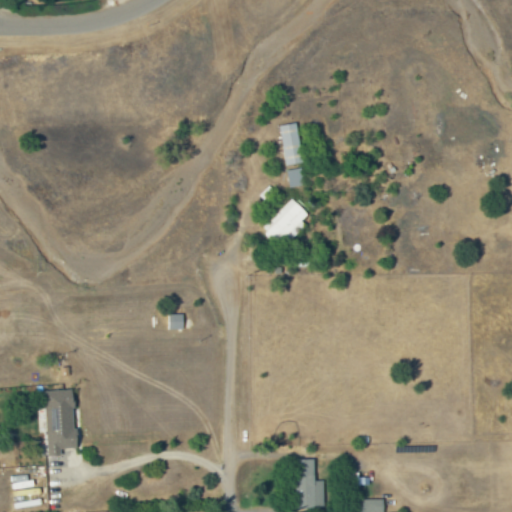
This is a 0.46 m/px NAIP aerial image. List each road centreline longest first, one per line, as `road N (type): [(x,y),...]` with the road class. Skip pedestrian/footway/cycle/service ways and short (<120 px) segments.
road 1 (residential): [(230,511),(229,276)]
road 2 (residential): [(154,0),(106,19),(0,18)]
